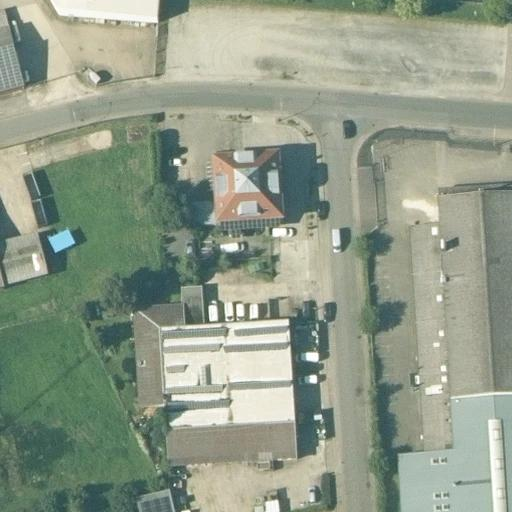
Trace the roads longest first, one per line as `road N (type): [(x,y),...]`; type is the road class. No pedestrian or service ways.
road 1 (unclassified): [(341,94),(364,511)]
road 2 (residential): [(0,129),(141,87),(253,83),(341,94)]
road 3 (residential): [(341,94),(511,106)]
